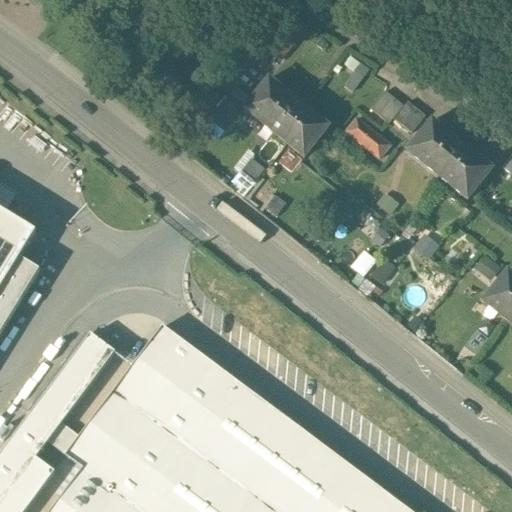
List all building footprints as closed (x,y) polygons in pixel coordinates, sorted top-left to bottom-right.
[(308,31),(294,20),(267,53),(281,64),(308,31)] [(331,130),(270,81),(245,112),(306,161),(331,130)] [(392,149),(358,122),(347,135),(381,162),(392,149)] [(494,172),(433,123),(408,154),(469,203),(494,172)] [(234,186),(245,196),(267,170),(248,154),(235,169),(243,175),(234,186)] [(0,212),(0,339),(41,273),(21,261),(37,235),(0,212)] [(414,250),(429,261),(440,246),(425,236),(414,250)] [(511,275),(509,273),(484,304),(511,326),(511,275)] [(407,511),(164,330),(75,448),(76,449),(68,459),(85,471),(54,511),(407,511)] [(476,333),(467,347),(478,353),(486,339),(476,333)]
